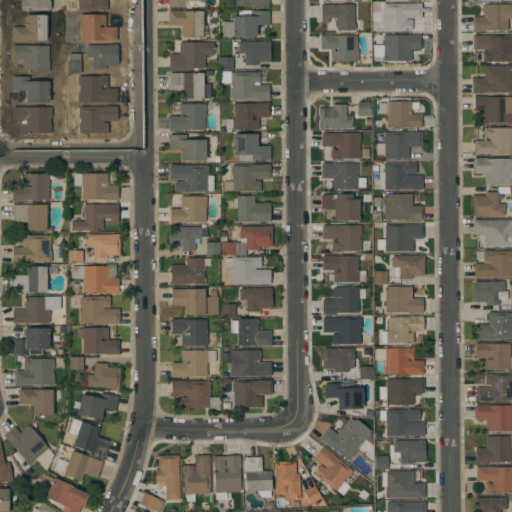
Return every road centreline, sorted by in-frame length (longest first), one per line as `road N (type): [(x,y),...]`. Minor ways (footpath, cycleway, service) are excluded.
road 1 (residential): [(107,511),(142,426),(141,0)]
road 2 (residential): [(449,511),(446,0)]
road 3 (residential): [(292,420),(293,0)]
road 4 (residential): [(294,80),(447,80)]
road 5 (residential): [(142,426),(292,420)]
road 6 (residential): [(0,151),(143,150)]
